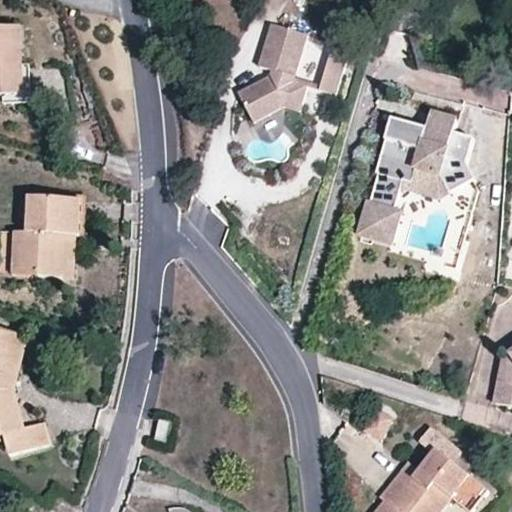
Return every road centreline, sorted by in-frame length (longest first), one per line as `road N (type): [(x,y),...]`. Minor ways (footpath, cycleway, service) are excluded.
road 1 (residential): [(319,511),(296,388),(196,248),(159,220)]
road 2 (residential): [(159,220),(137,392),(101,511)]
road 3 (residential): [(130,0),(152,115),(159,220)]
